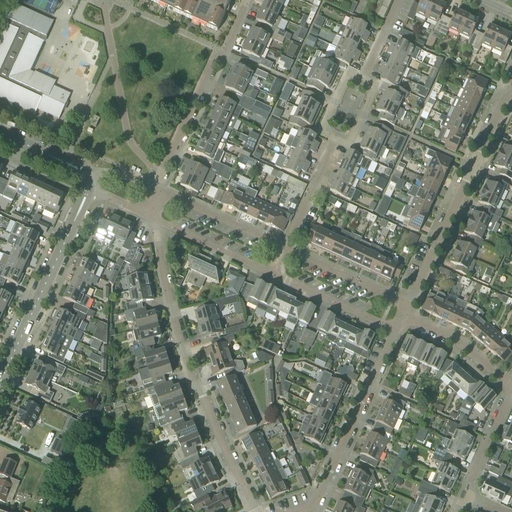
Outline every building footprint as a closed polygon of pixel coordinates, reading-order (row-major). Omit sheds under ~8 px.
[(147,0),(217,32),(231,0),(147,0)] [(268,0),(265,0),(261,10),(277,17),(282,6),(268,0)] [(384,0),(377,16),(383,18),(391,0),(384,0)] [(416,14),(426,19),(435,1),(433,0),(421,0),(418,8),(412,5),(406,18),(413,21),(416,14)] [(440,18),(445,6),(443,5),(442,2),(439,0),(436,1),(435,1),(426,19),(436,24),(433,31),(439,33),(445,20),(440,18)] [(320,3),(314,1),(312,6),(317,9),(320,3)] [(4,24),(0,32),(0,98),(35,114),(37,109),(59,119),(63,110),(62,110),(63,106),(65,103),(66,104),(70,94),(53,87),(55,82),(35,72),(34,74),(30,71),(46,36),(47,37),(54,21),(14,2),(6,18),(8,19),(5,24),(4,24)] [(356,8),(350,6),(347,12),(353,14),(356,8)] [(256,21),(272,28),(276,29),(276,28),(277,29),(281,19),(277,17),(261,10),(256,21)] [(449,29),(459,34),(467,16),(466,15),(465,13),(461,11),(459,12),(457,11),(451,23),(445,20),(439,33),(446,36),(449,29)] [(469,16),(467,16),(459,34),(469,39),(466,46),(472,48),(478,35),(473,33),(478,21),(476,20),(475,17),(471,16),(469,16)] [(320,18),(318,23),(328,26),(329,21),(320,18)] [(350,18),(345,28),(367,39),(370,34),(365,31),(367,26),(350,18)] [(337,36),(341,38),(358,46),(360,41),(365,43),(367,39),(345,28),(341,26),(337,36)] [(482,44),(492,49),(500,31),(499,30),(498,28),(494,26),(492,27),(489,26),(484,38),(478,35),(472,48),(478,51),(482,44)] [(276,29),(274,34),(284,39),(287,33),(277,29),(276,28),(276,29)] [(249,36),(247,40),(264,48),(270,37),(252,29),(252,30),(250,30),(248,34),(249,36)] [(401,30),(398,36),(406,39),(409,33),(401,30)] [(502,32),(500,31),(492,49),(502,54),(499,61),(505,64),(511,50),(505,48),(511,36),(509,35),(508,32),(504,31),(502,32)] [(282,44),(284,39),(274,34),(271,39),(282,44)] [(307,38),(304,46),(309,48),(312,49),(316,40),(308,36),(307,38)] [(336,48),(342,50),(358,58),(361,53),(355,51),(358,46),(341,38),(336,48)] [(264,48),(247,40),(247,41),(245,41),(243,44),(244,47),(242,52),(259,60),(264,48)] [(420,50),(415,48),(399,41),(396,46),(391,44),(389,49),(411,59),(415,60),(420,50)] [(52,44),(50,53),(56,55),(58,46),(52,44)] [(356,63),(358,58),(342,50),(336,48),(332,58),(334,59),(348,66),(351,61),(356,63)] [(406,68),(411,59),(389,49),(387,53),(392,56),(389,61),(406,68)] [(334,59),(332,58),(317,52),(314,58),(316,59),(311,69),(333,79),(338,69),(331,65),(334,59)] [(289,71),(293,62),(282,56),(279,61),(285,64),(283,68),(289,71)] [(437,58),(432,68),(438,71),(443,60),(437,58)] [(262,59),(259,65),(270,70),(273,64),(262,59)] [(382,63),(380,68),(402,78),(406,68),(389,61),(387,66),(382,63)] [(230,76),(230,77),(247,85),(253,88),(258,77),(259,77),(255,75),(235,66),(233,70),(231,70),(229,75),(230,76)] [(378,73),(383,75),(380,81),(392,86),(397,88),(402,78),(380,68),(378,73)] [(309,80),(306,86),(322,93),(325,87),(329,89),(333,79),(311,69),(307,79),(309,80)] [(255,75),(259,77),(258,77),(265,81),(268,75),(257,70),(255,75)] [(242,97),(247,85),(230,77),(230,78),(228,78),(226,83),(227,84),(225,88),(242,97)] [(468,80),(464,90),(480,98),(488,82),(476,77),(474,82),(468,80)] [(429,91),(433,81),(428,78),(423,88),(429,91)] [(281,88),(284,82),(276,79),(274,85),(281,88)] [(429,91),(423,88),(417,85),(415,90),(419,91),(417,95),(425,98),(429,91)] [(385,90),(380,101),(398,109),(403,99),(405,100),(408,93),(397,88),(392,86),(390,92),(385,90)] [(464,90),(459,100),(476,108),(480,98),(464,90)] [(303,99),(298,109),(316,117),(321,106),(316,104),(319,99),(304,91),(301,98),(303,99)] [(245,97),(242,102),(253,107),(255,102),(245,97)] [(220,98),(215,109),(237,120),(242,109),(250,113),(253,107),(242,102),(240,107),(220,98)] [(471,118),(476,108),(459,100),(455,110),(471,118)] [(380,113),(377,119),(393,126),(396,120),(399,121),(404,111),(398,109),(380,101),(376,111),(380,113)] [(231,130),(232,130),(237,120),(215,109),(210,120),(231,130)] [(311,127),(316,117),(298,109),(294,118),(292,117),(289,124),(296,127),(301,130),(304,124),(311,127)] [(455,110),(450,119),(467,127),(471,118),(455,110)] [(440,126),(443,128),(463,137),(467,127),(450,119),(441,115),(438,120),(442,122),(440,126)] [(96,127),(100,119),(94,116),(90,125),(96,127)] [(267,126),(272,128),(273,129),(276,121),(270,119),(267,126)] [(210,120),(205,131),(221,139),(224,132),(229,135),(231,130),(210,120)] [(368,128),(363,138),(381,147),(385,137),(387,138),(390,131),(378,125),(375,131),(368,128)] [(263,134),(269,136),(273,129),(272,128),(267,126),(263,134)] [(301,130),(296,127),(295,131),(298,132),(295,139),(317,149),(319,144),(314,142),(316,136),(301,130)] [(455,153),(463,137),(443,128),(437,140),(440,142),(441,140),(446,142),(444,148),(455,153)] [(227,141),(221,139),(205,131),(200,142),(222,152),(227,141)] [(248,138),(252,140),(256,142),(259,136),(250,132),(248,138)] [(290,149),(307,157),(309,152),(314,154),(317,149),(295,139),(289,136),(285,146),(290,149)] [(400,136),(396,144),(398,144),(394,153),(399,155),(407,139),(400,136)] [(256,142),(252,140),(248,138),(245,143),(250,145),(254,147),(256,142)] [(365,152),(363,158),(371,162),(375,164),(378,158),(381,160),(386,149),(381,147),(363,138),(358,149),(365,152)] [(224,153),(222,152),(200,142),(195,154),(211,161),(214,162),(219,164),(224,153)] [(250,145),(245,143),(243,149),(251,153),(254,147),(250,145)] [(504,146),(499,156),(511,162),(511,146),(511,149),(504,146)] [(243,149),(241,155),(245,157),(249,159),(252,153),(243,149)] [(290,149),(286,159),(307,169),(310,164),(305,162),(307,157),(290,149)] [(256,150),(253,157),(259,160),(262,153),(256,150)] [(424,157),(432,160),(427,169),(444,177),(452,161),(428,150),(424,157)] [(338,159),(360,169),(366,172),(371,162),(363,158),(348,151),(345,156),(340,154),(338,159)] [(245,157),(241,155),(237,163),(241,165),(245,157)] [(307,169),(286,159),(279,156),(275,166),(298,177),(300,171),(305,174),(307,169)] [(511,162),(499,156),(494,166),(501,170),(499,174),(511,180),(511,162)] [(257,163),(249,159),(246,164),(254,168),(257,163)] [(355,179),(360,169),(338,159),(336,164),(341,166),(339,171),(355,179)] [(219,164),(214,162),(212,167),(223,172),(225,167),(219,164)] [(186,173),(185,175),(203,183),(210,186),(215,175),(210,173),(208,172),(208,171),(190,163),(188,167),(187,168),(185,172),(186,173)] [(220,178),(223,172),(212,167),(210,173),(220,178)] [(427,169),(423,179),(440,187),(444,177),(427,169)] [(2,182),(0,186),(0,195),(13,201),(16,194),(24,175),(14,171),(8,185),(2,182)] [(331,174),(329,179),(351,189),(355,179),(339,171),(336,176),(331,174)] [(16,194),(26,198),(33,182),(24,177),(25,176),(24,175),(16,194)] [(203,183),(185,175),(183,176),(181,180),(182,182),(180,186),(197,194),(203,183)] [(421,182),(418,189),(435,196),(440,187),(423,179),(418,176),(416,181),(420,182),(420,181),(421,182)] [(288,177),(286,183),(304,191),(307,185),(288,177)] [(388,187),(394,189),(399,179),(393,177),(388,187)] [(346,199),(351,189),(329,179),(327,183),(332,186),(329,191),(346,199)] [(387,182),(381,179),(376,189),(382,191),(387,182)] [(487,182),(482,192),(499,200),(504,190),(505,191),(508,186),(496,180),(494,185),(487,182)] [(237,212),(245,195),(248,188),(232,181),(227,193),(226,193),(221,204),(237,212)] [(26,198),(36,203),(43,186),(33,182),(26,198)] [(43,186),(36,203),(45,207),(53,191),(43,186)] [(435,196),(418,189),(413,186),(410,192),(408,193),(407,195),(414,198),(431,206),(435,196)] [(224,192),(218,190),(213,201),(219,203),(224,192)] [(63,195),(53,191),(45,207),(44,211),(54,215),(56,212),(58,213),(61,205),(59,204),(63,195)] [(495,210),(499,200),(482,192),(478,202),(485,206),(483,211),(494,216),(496,210),(495,210)] [(254,199),(245,195),(237,212),(247,216),(254,199)] [(414,198),(409,208),(426,216),(431,206),(414,198)] [(247,216),(257,221),(264,204),(254,199),(247,216)] [(373,212),(376,204),(371,202),(368,210),(373,212)] [(257,221),(266,225),(274,208),(264,204),(257,221)] [(380,205),(376,214),(382,217),(386,208),(380,205)] [(426,216),(409,208),(406,206),(401,217),(405,218),(402,224),(419,232),(426,216)] [(290,216),(274,208),(266,225),(282,232),(290,216)] [(387,215),(396,219),(398,214),(389,210),(387,215)] [(473,212),(468,222),(485,230),(491,233),(496,223),(497,223),(499,218),(494,216),(483,211),(480,215),(473,212)] [(111,215),(106,225),(100,222),(93,238),(103,242),(105,239),(111,242),(114,237),(122,220),(111,215)] [(134,238),(128,235),(133,225),(122,220),(114,237),(125,242),(122,249),(128,252),(132,243),(134,238)] [(38,222),(38,224),(36,228),(46,233),(49,227),(38,222)] [(471,236),(469,241),(480,246),(483,241),(481,240),(485,230),(468,222),(464,233),(471,236)] [(34,245),(39,235),(23,228),(24,227),(16,223),(11,234),(34,245)] [(311,245),(321,250),(329,233),(313,226),(307,237),(313,240),(311,245)] [(321,250),(331,255),(338,238),(329,233),(321,250)] [(14,247),(30,255),(34,245),(11,234),(6,244),(14,247)] [(411,234),(408,241),(415,244),(419,237),(411,234)] [(331,255),(340,259),(348,242),(338,238),(331,255)] [(358,247),(350,264),(360,268),(368,251),(371,245),(361,241),(358,247)] [(459,242),(455,252),(471,260),(476,250),(478,251),(480,246),(469,241),(466,245),(459,242)] [(340,259),(350,264),(358,247),(348,242),(340,259)] [(131,265),(140,247),(132,243),(128,252),(124,262),(131,265)] [(9,257),(25,265),(30,255),(14,247),(9,257)] [(370,273),(380,277),(387,260),(390,254),(380,250),(378,256),(370,273)] [(360,268),(370,273),(378,256),(368,251),(360,268)] [(457,266),(455,271),(466,276),(468,271),(471,273),(476,262),(471,260),(455,252),(450,263),(457,266)] [(23,275),(21,274),(25,265),(9,257),(9,258),(3,255),(0,262),(0,265),(4,267),(23,275)] [(191,272),(186,283),(187,283),(187,282),(199,287),(203,277),(218,284),(216,270),(204,265),(207,259),(200,256),(199,259),(198,258),(196,261),(188,257),(190,271),(191,272)] [(95,277),(99,267),(83,259),(80,258),(76,268),(78,269),(95,277)] [(403,268),(387,260),(380,277),(390,282),(392,276),(398,279),(403,268)] [(23,275),(4,267),(2,272),(0,270),(0,284),(1,285),(4,279),(18,286),(23,275)] [(74,279),(90,287),(95,277),(78,269),(74,279)] [(303,270),(292,273),(294,278),(305,275),(303,270)] [(228,289),(223,290),(225,299),(237,295),(238,295),(244,280),(245,279),(229,271),(226,278),(232,281),(228,289)] [(129,292),(150,287),(147,274),(126,278),(129,292)] [(183,278),(178,276),(174,283),(175,286),(179,287),(183,278)] [(86,296),(90,287),(74,279),(69,288),(67,287),(67,288),(86,296)] [(256,282),(254,287),(248,300),(247,302),(257,307),(266,287),(256,282)] [(0,303),(8,307),(13,297),(0,291),(0,286),(1,285),(0,284),(0,303)] [(242,298),(248,300),(254,287),(248,285),(242,298)] [(127,312),(138,310),(143,309),(141,303),(153,300),(150,287),(129,292),(131,303),(125,304),(127,312)] [(266,287),(257,307),(256,309),(266,314),(276,291),(266,287)] [(77,305),(74,310),(86,316),(89,310),(85,308),(90,299),(86,296),(67,288),(63,298),(77,305)] [(276,318),(278,312),(286,296),(276,291),(266,314),(276,318)] [(421,310),(437,318),(445,301),(444,300),(445,298),(444,295),(439,293),(437,294),(436,296),(429,293),(421,310)] [(198,325),(218,320),(216,313),(220,312),(223,306),(239,302),(237,295),(225,299),(216,301),(217,306),(215,306),(194,312),(198,325)] [(296,300),(286,296),(278,312),(288,317),(296,300)] [(296,327),(298,321),(306,305),(296,300),(288,317),(286,322),(296,327)] [(437,318),(447,322),(455,305),(445,301),(437,318)] [(0,315),(2,316),(6,307),(8,308),(8,307),(0,303),(0,315)] [(467,304),(465,310),(457,327),(467,331),(477,309),(467,304)] [(316,309),(306,305),(298,321),(308,326),(316,309)] [(447,322),(457,327),(465,310),(455,305),(447,322)] [(135,331),(139,330),(157,325),(154,313),(147,315),(145,308),(143,309),(138,310),(127,312),(124,313),(126,323),(133,323),(135,331)] [(58,309),(53,320),(71,328),(78,331),(82,321),(83,322),(86,316),(74,310),(72,316),(58,309)] [(484,314),(477,309),(467,331),(475,338),(487,324),(480,318),(484,314)] [(327,334),(335,318),(325,313),(317,330),(318,330),(327,334)] [(327,334),(325,340),(334,345),(345,323),(335,318),(327,334)] [(54,321),(50,330),(66,338),(71,328),(53,320),(54,321)] [(202,339),(222,333),(221,331),(218,320),(198,325),(202,339)] [(100,323),(93,338),(100,341),(106,344),(106,345),(107,337),(107,326),(100,323)] [(354,327),(345,323),(334,345),(339,348),(344,349),(354,327)] [(224,330),(226,337),(232,335),(247,331),(247,329),(245,324),(224,330)] [(475,338),(483,345),(495,332),(487,324),(475,338)] [(147,347),(149,347),(153,346),(155,345),(153,339),(160,336),(157,325),(139,330),(140,335),(136,336),(138,342),(132,344),(134,351),(147,347)] [(345,350),(354,354),(364,332),(354,327),(344,349),(346,350),(345,350)] [(73,341),(66,338),(50,330),(45,340),(68,351),(73,341)] [(299,342),(305,345),(311,332),(306,330),(305,330),(299,342)] [(311,332),(305,345),(310,347),(316,335),(311,332)] [(364,332),(354,354),(366,360),(369,352),(368,351),(374,336),(364,332)] [(483,345),(491,352),(503,338),(495,332),(483,345)] [(209,357),(211,362),(230,356),(227,350),(232,349),(229,342),(234,341),(232,335),(226,337),(218,340),(220,346),(204,351),(207,358),(209,357)] [(400,351),(399,350),(396,356),(400,358),(402,357),(402,355),(409,358),(416,342),(407,337),(400,351)] [(511,346),(511,345),(503,338),(491,352),(505,364),(511,355),(511,353),(511,354),(511,353),(511,346),(511,347),(511,346)] [(64,360),(68,351),(45,340),(41,350),(49,354),(47,357),(63,364),(65,361),(64,360)] [(275,345),(265,340),(262,349),(272,353),(273,349),(274,349),(275,345)] [(409,358),(407,364),(416,368),(419,363),(426,346),(416,342),(409,358)] [(155,353),(153,346),(149,347),(147,347),(134,351),(133,352),(136,359),(141,357),(143,362),(146,362),(147,368),(168,362),(165,350),(155,353)] [(436,351),(426,346),(419,363),(429,367),(436,351)] [(439,380),(443,376),(453,363),(445,359),(446,356),(436,351),(429,367),(436,371),(436,378),(439,380)] [(267,363),(271,361),(273,358),(264,354),(267,363)] [(244,371),(243,369),(244,369),(242,362),(235,361),(232,362),(230,356),(211,362),(213,368),(210,369),(213,375),(227,370),(229,376),(244,371)] [(36,362),(30,373),(50,382),(52,376),(55,378),(56,375),(62,377),(66,368),(51,361),(48,367),(36,362)] [(166,383),(163,376),(172,374),(168,362),(147,368),(149,375),(140,378),(144,390),(160,385),(166,383)] [(443,376),(451,383),(463,369),(455,362),(453,363),(443,376)] [(336,373),(343,377),(346,371),(338,368),(336,373)] [(105,377),(89,369),(86,375),(102,383),(105,377)] [(451,383),(448,386),(456,393),(459,390),(471,376),(463,369),(451,383)] [(346,371),(343,377),(355,382),(356,380),(358,377),(346,371)] [(47,388),(50,382),(30,373),(25,384),(37,390),(35,396),(50,403),(54,394),(48,392),(50,389),(47,388)] [(479,384),(471,376),(459,390),(467,397),(479,384)] [(89,380),(83,377),(81,382),(86,385),(89,380)] [(216,385),(220,395),(239,387),(234,377),(216,385)] [(330,378),(325,388),(341,396),(343,397),(348,386),(339,382),(335,380),(331,378),(330,378)] [(385,381),(382,387),(394,392),(396,386),(385,381)] [(146,390),(153,409),(182,398),(181,398),(180,394),(181,393),(178,386),(173,388),(171,382),(167,383),(146,390)] [(487,391),(479,384),(467,397),(468,397),(465,401),(472,407),(475,404),(487,391)] [(325,388),(322,386),(321,388),(317,387),(314,395),(337,405),(341,396),(325,388)] [(220,395),(225,405),(243,397),(239,387),(220,395)] [(398,394),(403,396),(406,391),(400,388),(398,394)] [(412,393),(406,391),(403,396),(409,399),(412,393)] [(496,398),(487,391),(475,404),(484,411),(487,408),(496,398)] [(422,397),(416,394),(413,401),(419,404),(422,397)] [(332,415),(337,405),(314,395),(309,404),(316,408),(332,415)] [(406,402),(403,401),(403,402),(389,396),(386,401),(384,400),(381,408),(382,409),(381,412),(398,419),(405,403),(406,402)] [(225,405),(229,415),(247,407),(243,397),(225,405)] [(160,428),(162,427),(167,425),(180,420),(178,414),(187,410),(182,398),(153,409),(160,428)] [(16,424),(30,430),(40,409),(26,402),(22,409),(20,409),(17,415),(19,416),(16,424)] [(101,414),(104,408),(99,405),(95,411),(101,414)] [(229,415),(234,425),(252,417),(247,407),(229,415)] [(316,408),(312,417),(328,425),(332,415),(316,408)] [(83,418),(90,417),(89,412),(78,415),(76,419),(82,421),(83,418)] [(376,423),(374,428),(385,433),(390,436),(398,419),(381,412),(380,415),(378,414),(374,422),(376,423)] [(302,425),(303,426),(307,427),(317,432),(325,435),(324,434),(328,425),(312,417),(308,415),(307,418),(307,417),(305,418),(302,425)] [(256,427),(252,417),(234,425),(238,435),(250,430),(256,427)] [(70,419),(65,430),(74,434),(79,423),(70,419)] [(176,421),(167,425),(162,427),(166,437),(176,437),(178,442),(197,434),(192,423),(185,426),(183,421),(177,424),(176,421)] [(453,436),(451,442),(469,451),(472,445),(471,444),(474,439),(463,434),(465,429),(463,428),(459,426),(449,421),(446,427),(450,429),(448,433),(453,436)] [(477,427),(465,422),(463,428),(465,429),(474,433),(477,427)] [(501,446),(503,441),(511,445),(511,422),(509,428),(504,426),(499,437),(500,437),(491,457),(497,460),(503,447),(501,446)] [(303,426),(299,436),(297,438),(293,440),(296,447),(302,444),(305,438),(310,441),(321,446),(321,444),(325,435),(317,432),(307,427),(303,426)] [(368,442),(366,444),(383,452),(387,441),(383,439),(385,433),(374,428),(371,434),(369,433),(366,441),(368,442)] [(241,441),(246,452),(264,442),(259,433),(252,436),(241,441)] [(186,460),(192,458),(193,457),(198,455),(195,448),(202,446),(197,434),(178,442),(180,448),(174,454),(178,464),(186,460)] [(69,445),(56,439),(50,452),(63,458),(69,445)] [(444,448),(443,451),(436,448),(435,452),(431,450),(430,452),(450,461),(453,456),(464,461),(466,456),(467,456),(469,451),(451,442),(444,439),(442,443),(442,446),(444,448)] [(248,451),(253,461),(269,452),(264,442),(246,452),(248,451)] [(375,468),(383,452),(366,444),(365,447),(363,446),(360,454),(361,455),(359,461),(374,468),(375,468)] [(412,462),(416,452),(411,449),(407,459),(412,462)] [(269,452),(253,461),(257,470),(273,462),(269,452)] [(435,468),(438,469),(435,474),(454,483),(457,477),(456,477),(459,472),(448,467),(450,461),(430,452),(430,454),(433,455),(431,459),(435,461),(434,464),(435,468)] [(192,458),(186,460),(179,464),(183,470),(190,467),(196,478),(213,470),(207,458),(196,464),(193,457),(192,458)] [(0,481),(0,501),(5,503),(6,501),(9,503),(12,502),(15,493),(19,482),(10,479),(16,464),(4,459),(0,468),(0,475),(2,476),(0,482),(0,481)] [(276,460),(273,462),(257,470),(262,480),(272,475),(278,472),(281,470),(276,460)] [(351,478),(350,481),(371,490),(372,491),(374,486),(377,485),(372,474),(373,472),(373,471),(357,464),(354,470),(353,469),(349,477),(351,478)] [(491,467),(488,472),(498,477),(501,478),(506,467),(501,464),(498,470),(491,467)] [(197,500),(206,495),(210,493),(207,487),(219,482),(213,470),(196,478),(199,485),(191,489),(197,500)] [(56,478),(44,472),(38,484),(50,490),(56,478)] [(262,480),(266,489),(265,490),(283,481),(278,472),(272,475),(262,480)] [(303,472),(296,475),(302,488),(310,485),(304,472),(303,472)] [(422,481),(419,487),(435,494),(438,489),(449,494),(451,489),(452,489),(454,483),(435,474),(431,485),(422,481)] [(288,491),(283,481),(265,490),(270,500),(284,493),(288,491)] [(342,497),(362,506),(364,500),(366,501),(371,490),(350,481),(348,483),(347,483),(343,491),(345,491),(342,497)] [(482,490),(481,492),(482,492),(482,493),(501,502),(504,495),(510,498),(511,493),(511,483),(510,483),(507,490),(495,485),(487,481),(483,490),(482,490)] [(420,494),(418,498),(415,505),(431,511),(441,511),(442,510),(441,509),(444,504),(433,499),(435,494),(419,487),(416,492),(420,494)] [(209,500),(206,495),(197,500),(190,503),(194,511),(205,506),(207,511),(219,511),(231,506),(225,494),(224,493),(209,500)] [(363,511),(365,510),(361,508),(362,506),(342,497),(340,503),(338,502),(334,510),(336,511),(335,511),(363,511)]
